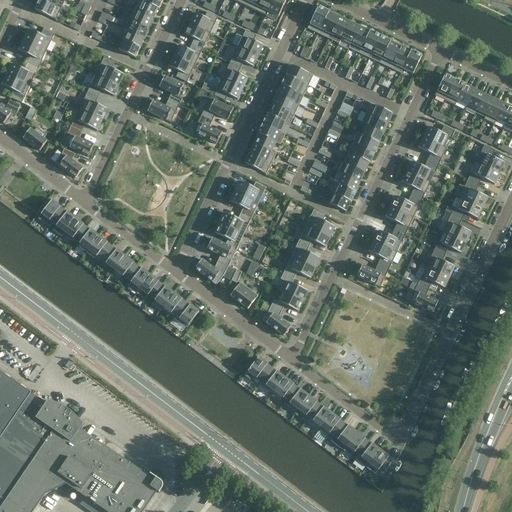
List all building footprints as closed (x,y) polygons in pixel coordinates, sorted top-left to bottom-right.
[(34,11),(56,21),(61,10),(40,0),(39,0),(34,11)] [(40,0),(61,10),(65,1),(63,0),(40,0)] [(133,9),(153,19),(158,10),(158,9),(137,0),(133,9)] [(137,0),(158,9),(158,10),(163,0),(137,0)] [(248,0),(246,7),(255,11),(260,0),(248,0)] [(260,0),(255,11),(266,17),(268,12),(273,0),(260,0)] [(273,0),(268,12),(278,17),(286,0),(285,0),(273,0)] [(307,29),(318,35),(329,13),(329,12),(327,11),(325,10),(318,7),(307,29)] [(153,19),(133,9),(128,19),(149,29),(153,19)] [(206,32),(205,33),(210,35),(218,18),(207,13),(204,18),(195,14),(189,24),(206,32)] [(318,35),(328,39),(339,18),(333,15),(330,14),(329,13),(318,35)] [(338,44),(339,44),(340,41),(349,23),(347,22),(345,20),(345,21),(339,18),(328,39),(338,44)] [(149,29),(128,19),(124,29),(123,29),(128,31),(144,39),(149,29)] [(81,27),(71,23),(69,27),(79,32),(81,27)] [(340,41),(350,46),(359,28),(353,25),(351,23),(351,24),(349,23),(340,41)] [(206,32),(189,24),(184,35),(194,40),(191,45),(202,50),(205,45),(201,43),(205,33),(206,32)] [(349,49),(359,54),(369,32),(368,32),(368,31),(365,30),(359,28),(350,46),(348,49),(349,49)] [(41,36),(28,30),(23,41),(46,52),(55,34),(44,29),(41,36)] [(144,39),(128,31),(123,41),(139,48),(144,39)] [(237,47),(258,57),(263,46),(253,42),(256,36),(245,31),(237,47)] [(369,59),(370,59),(371,56),(380,37),(374,34),(372,32),(372,33),(369,32),(359,54),(369,59)] [(381,61),(390,42),(390,43),(391,42),(389,41),(389,40),(386,39),(380,37),(371,56),(381,61)] [(225,53),(230,43),(225,40),(217,56),(228,61),(231,55),(225,53)] [(46,52),(23,41),(18,51),(30,57),(27,64),(38,69),(46,52)] [(139,48),(123,41),(118,51),(135,59),(140,48),(139,48)] [(380,64),(390,69),(400,47),(394,44),(392,43),(390,43),(390,42),(381,61),(379,64),(380,64)] [(179,46),(174,57),(194,67),(202,50),(191,45),(189,51),(179,46)] [(230,64),(241,69),(243,63),(253,68),(258,57),(237,47),(230,64)] [(400,74),(401,74),(403,70),(402,69),(411,52),(410,52),(409,51),(406,50),(400,47),(390,69),(400,74)] [(402,69),(403,70),(413,75),(422,56),(415,53),(413,52),(411,51),(410,52),(411,52),(402,69)] [(176,78),(181,80),(187,83),(194,67),(174,57),(169,68),(178,72),(176,78)] [(115,63),(104,58),(96,75),(119,86),(124,76),(112,70),(115,63)] [(24,70),(12,65),(7,75),(30,86),(38,69),(27,64),(24,70)] [(222,80),(243,90),(247,79),(238,75),(241,69),(230,64),(222,80)] [(286,76),(308,87),(313,76),(292,66),(289,72),(288,72),(287,74),(287,76),(286,76)] [(30,86),(7,75),(2,86),(14,92),(11,98),(21,104),(30,86)] [(119,86),(96,75),(87,93),(98,98),(101,91),(114,97),(119,86)] [(435,96),(445,101),(454,80),(455,80),(453,79),(450,78),(445,75),(435,96)] [(282,86),(303,96),(308,87),(286,76),(287,76),(286,76),(285,78),(283,80),(284,80),(281,85),(281,86),(282,86)] [(183,86),(164,77),(159,88),(171,94),(168,100),(179,106),(182,99),(178,97),(183,86)] [(243,90),(222,80),(218,89),(215,96),(214,96),(225,101),(228,96),(237,100),(243,90)] [(454,106),(455,106),(457,101),(456,101),(464,85),(464,86),(465,85),(464,85),(459,82),(457,81),(455,80),(454,80),(445,101),(454,106)] [(215,96),(218,89),(204,83),(201,89),(215,96)] [(457,101),(466,106),(474,90),(473,90),(473,89),(470,88),(464,86),(464,85),(456,101),(457,101)] [(277,96),(299,106),(303,96),(282,86),(279,92),(279,91),(278,94),(277,96)] [(474,115),(475,115),(476,113),(475,113),(484,95),(479,93),(479,92),(476,91),(474,90),(466,106),(464,110),(474,115)] [(98,98),(87,93),(79,110),(102,121),(107,110),(95,104),(98,98)] [(476,113),(485,118),(494,100),(492,99),(490,97),(489,98),(484,95),(475,113),(476,113)] [(272,106),(294,116),(299,106),(277,96),(276,98),(275,100),(272,106)] [(201,116),(212,122),(215,115),(228,121),(233,110),(210,99),(201,116)] [(168,100),(165,107),(153,101),(147,112),(171,123),(179,106),(168,100)] [(494,125),(496,120),(504,104),(502,104),(502,103),(499,102),(494,100),(485,118),(484,120),(494,125)] [(5,110),(0,106),(0,121),(5,126),(13,116),(9,113),(10,110),(17,113),(20,106),(9,101),(5,110)] [(366,114),(388,124),(388,123),(389,123),(390,120),(392,114),(371,104),(366,114)] [(496,120),(505,125),(506,125),(511,111),(511,108),(508,107),(508,106),(506,105),(504,104),(496,120)] [(285,124),(289,126),(290,125),(294,116),(272,106),(270,111),(268,113),(269,114),(268,115),(285,124)] [(37,111),(30,108),(25,119),(32,122),(37,111)] [(102,121),(79,110),(71,127),(82,132),(85,126),(97,132),(102,121)] [(511,133),(511,111),(506,125),(505,125),(503,129),(504,129),(511,133)] [(366,126),(383,134),(385,129),(386,129),(387,126),(388,124),(366,114),(362,124),(366,126)] [(280,133),(281,133),(285,124),(268,115),(267,115),(266,117),(265,119),(262,125),(280,133)] [(209,128),(212,122),(201,116),(193,134),(216,145),(221,134),(209,128)] [(275,144),(280,146),(280,145),(285,135),(281,133),(280,133),(262,125),(260,130),(258,133),(258,135),(257,135),(258,135),(276,143),(275,144)] [(378,144),(380,140),(380,141),(381,138),(383,134),(366,126),(361,136),(378,144)] [(82,132),(71,127),(68,134),(75,137),(69,148),(88,157),(93,146),(78,139),(82,132)] [(444,148),(449,138),(455,141),(459,134),(444,127),(440,133),(438,132),(435,131),(428,128),(423,138),(444,148)] [(30,129),(23,139),(39,152),(47,142),(43,139),(46,135),(36,128),(34,132),(30,129)] [(352,143),(374,154),(377,149),(378,146),(379,144),(378,144),(361,136),(357,134),(352,143)] [(271,153),(271,152),(275,144),(276,143),(258,135),(258,137),(257,137),(256,139),(254,144),(271,153)] [(427,161),(438,166),(446,149),(444,148),(423,138),(418,149),(425,152),(427,153),(430,155),(427,161)] [(369,164),(370,162),(371,162),(372,160),(374,154),(352,143),(348,152),(347,153),(352,155),(369,164)] [(249,154),(271,164),(276,154),(271,152),(271,153),(254,144),(251,150),(250,152),(249,154)] [(480,165),(499,174),(504,164),(497,161),(497,160),(495,159),(494,159),(492,158),(495,151),(484,146),(476,164),(480,166),(480,165)] [(75,155),(64,149),(62,154),(55,163),(75,179),(83,169),(72,161),(75,155)] [(245,164),(266,175),(271,164),(249,154),(248,156),(247,158),(245,164)] [(347,165),(364,173),(367,168),(368,165),(369,164),(352,155),(347,165)] [(406,173),(430,184),(438,166),(427,161),(424,168),(421,167),(421,166),(419,165),(418,165),(412,162),(407,172),(406,172),(406,173)] [(314,162),(312,168),(325,174),(328,168),(314,162)] [(342,175),(360,183),(360,181),(361,181),(362,179),(364,173),(347,165),(343,163),(338,173),(342,175)] [(468,181),(478,186),(482,179),(484,180),(484,181),(487,182),(494,185),(499,174),(480,165),(480,166),(475,176),(471,174),(468,181)] [(411,196),(421,201),(430,184),(406,173),(401,183),(408,187),(411,188),(414,189),(411,196)] [(355,193),(355,192),(357,187),(358,187),(359,185),(360,183),(342,175),(338,185),(355,193)] [(459,198),(483,209),(488,198),(481,195),(478,194),(475,192),(478,186),(468,181),(459,198)] [(234,192),(258,204),(266,188),(255,182),(252,188),(239,182),(234,192)] [(350,203),(351,203),(352,201),(353,199),(356,193),(355,192),(355,193),(338,185),(333,183),(329,192),(333,194),(350,203)] [(240,215),(251,220),(258,204),(234,192),(229,202),(243,209),(240,215)] [(328,204),(345,213),(348,207),(350,204),(349,204),(350,203),(333,194),(328,204)] [(390,207),(413,218),(421,201),(411,196),(407,203),(405,201),(402,200),(395,197),(390,207)] [(451,215),(462,220),(465,214),(468,215),(470,217),(470,216),(477,220),(483,209),(459,198),(451,215)] [(60,208),(51,201),(43,211),(38,219),(50,228),(53,224),(55,221),(63,210),(60,208)] [(394,231),(405,236),(413,218),(390,207),(390,208),(385,218),(392,221),(394,223),(397,224),(394,231)] [(55,221),(53,224),(56,227),(53,230),(61,237),(62,237),(63,235),(67,229),(75,219),(67,212),(66,213),(63,210),(55,221)] [(306,227),(330,238),(335,228),(326,224),(324,222),(321,221),(324,216),(313,210),(306,227)] [(219,224),(243,235),(251,220),(240,215),(237,221),(235,220),(235,219),(235,220),(233,219),(233,218),(232,218),(224,214),(219,223),(219,224)] [(443,233),(466,244),(471,233),(464,230),(464,229),(461,228),(459,227),(462,220),(451,215),(443,233)] [(67,229),(63,235),(71,241),(73,239),(76,242),(79,238),(86,228),(83,226),(83,225),(75,219),(67,229)] [(236,251),(243,235),(219,224),(214,234),(223,238),(225,239),(226,239),(228,240),(225,246),(236,251)] [(316,244),(325,248),(330,239),(330,238),(306,227),(298,242),(309,247),(312,242),(314,243),(316,244)] [(79,238),(76,242),(79,244),(78,246),(86,253),(90,247),(99,237),(90,230),(89,230),(86,228),(79,238)] [(373,242),(397,253),(405,236),(394,231),(391,237),(388,236),(385,234),(385,235),(379,231),(374,242),(373,242)] [(434,250),(445,255),(448,248),(451,250),(454,251),(461,254),(466,244),(443,233),(434,250)] [(101,261),(104,257),(111,247),(107,244),(107,243),(99,237),(90,247),(86,253),(99,263),(100,263),(101,261)] [(218,261),(228,267),(236,251),(225,246),(223,245),(223,244),(222,245),(221,244),(221,243),(220,243),(220,244),(212,239),(207,250),(215,254),(216,255),(216,254),(218,255),(217,255),(218,256),(218,255),(220,256),(218,261)] [(291,258),(315,270),(315,269),(320,259),(311,255),(309,254),(306,253),(309,247),(298,242),(291,258)] [(377,265),(388,270),(397,253),(373,242),(368,253),(375,256),(378,257),(381,259),(377,265)] [(104,257),(101,261),(114,271),(117,267),(125,256),(116,250),(111,247),(104,257)] [(426,267),(449,278),(454,268),(448,264),(445,263),(442,262),(445,255),(434,250),(426,267)] [(255,253),(253,258),(259,261),(261,256),(255,253)] [(117,267),(114,271),(123,277),(126,280),(129,276),(136,266),(133,264),(134,263),(125,256),(117,267)] [(301,275),(310,280),(315,270),(291,258),(283,274),(294,279),(297,273),(299,274),(301,276),(301,275)] [(215,285),(216,286),(223,277),(228,267),(218,261),(214,269),(211,268),(212,268),(209,266),(202,260),(195,270),(215,285)] [(357,277),(380,288),(388,270),(377,265),(374,272),(371,270),(372,270),(369,269),(362,266),(357,277)] [(129,276),(126,280),(130,283),(127,287),(136,293),(139,290),(142,286),(150,275),(141,269),(136,266),(129,276)] [(228,267),(223,277),(231,281),(236,271),(228,267)] [(250,267),(246,275),(252,277),(256,269),(250,267)] [(418,285),(429,290),(432,283),(435,284),(434,285),(437,286),(444,289),(449,278),(426,267),(418,285)] [(242,274),(237,271),(236,271),(231,281),(236,284),(242,274)] [(278,291),(303,302),(308,292),(299,288),(296,286),(296,287),(291,284),(294,279),(283,274),(280,280),(283,281),(278,291)] [(159,282),(150,275),(142,286),(139,290),(136,293),(145,300),(148,296),(151,299),(161,285),(158,283),(159,282)] [(240,304),(248,310),(256,299),(258,297),(240,283),(239,285),(230,297),(238,302),(237,303),(240,304)] [(163,308),(162,308),(162,307),(165,304),(173,293),(165,287),(161,285),(151,299),(154,301),(151,305),(160,311),(160,312),(163,308)] [(409,302),(433,313),(438,302),(431,299),(428,297),(428,298),(425,296),(429,290),(418,285),(409,302)] [(271,307),(281,312),(284,306),(287,307),(289,308),(298,312),(302,303),(303,303),(303,302),(278,291),(283,293),(278,303),(274,301),(271,307)] [(162,307),(162,308),(163,308),(171,314),(174,316),(175,316),(177,313),(179,310),(185,303),(181,300),(182,300),(173,293),(165,304),(162,307)] [(191,323),(199,313),(189,306),(185,303),(179,310),(177,313),(175,316),(174,316),(172,318),(173,318),(174,319),(185,328),(186,329),(188,327),(189,325),(191,323)] [(262,321),(283,337),(290,328),(283,322),(281,320),(278,319),(281,312),(271,307),(268,312),(269,312),(262,321)] [(271,369),(258,358),(249,369),(244,376),(258,386),(259,385),(261,382),(271,369)] [(285,378),(271,369),(261,382),(259,385),(272,395),(274,393),(285,378)] [(0,435),(29,393),(4,376),(0,381),(0,435)] [(285,378),(274,393),(272,395),(270,398),(279,405),(283,399),(286,401),(296,387),(285,378)] [(296,387),(286,401),(290,404),(285,410),(293,416),(296,413),(298,410),(308,396),(296,387)] [(36,417),(46,404),(29,393),(0,435),(0,506),(52,428),(36,417)] [(307,422),(309,419),(320,405),(308,396),(298,410),(296,413),(307,422)] [(47,402),(46,404),(36,417),(52,428),(70,440),(78,429),(81,425),(78,421),(75,417),(72,414),(68,410),(65,409),(62,408),(57,405),(47,402)] [(320,405),(309,419),(307,422),(305,424),(317,433),(319,430),(321,428),(332,414),(320,405)] [(332,414),(321,428),(319,430),(327,436),(329,434),(332,437),(343,423),(332,414)] [(343,423),(332,437),(330,440),(343,450),(346,447),(357,433),(343,423)] [(52,428),(0,506),(0,511),(33,511),(45,495),(66,485),(85,497),(106,511),(141,511),(155,491),(157,493),(160,489),(160,488),(161,487),(161,486),(161,485),(161,484),(161,483),(160,482),(159,481),(159,480),(148,473),(147,476),(78,429),(70,440),(52,428)] [(355,459),(357,456),(368,442),(357,433),(346,447),(343,450),(355,459)] [(367,468),(369,465),(380,450),(368,442),(357,456),(355,459),(367,468)] [(380,450),(369,465),(367,468),(375,474),(380,468),(385,471),(393,461),(380,450)] [(106,511),(85,497),(80,505),(89,511),(106,511)]
